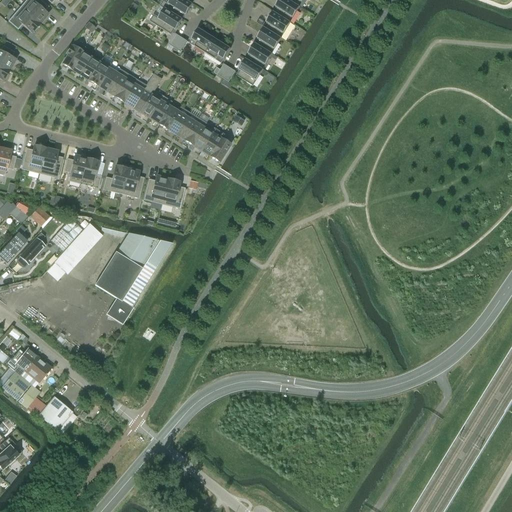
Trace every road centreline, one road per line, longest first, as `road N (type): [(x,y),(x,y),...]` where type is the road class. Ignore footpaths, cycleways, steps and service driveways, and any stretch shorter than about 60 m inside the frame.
road 1 (residential): [(242,511),(0,313)]
road 2 (residential): [(9,125),(133,151)]
road 3 (residential): [(133,151),(34,79)]
